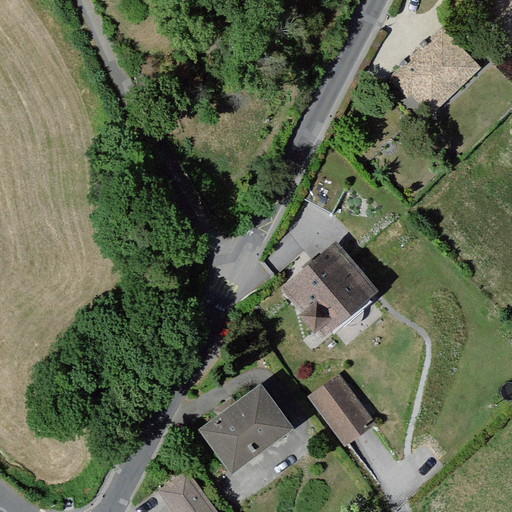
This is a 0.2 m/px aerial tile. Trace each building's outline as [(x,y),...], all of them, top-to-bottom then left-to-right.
[(390,80),(427,119),(477,72),(440,33),(390,80)] [(373,292),(335,247),(279,293),(316,339),(373,292)] [(337,379),(306,402),(342,451),(373,428),(337,379)] [(289,431),(256,388),(196,433),(229,476),(289,431)] [(167,511),(209,511),(183,476),(156,496),(167,511)]
